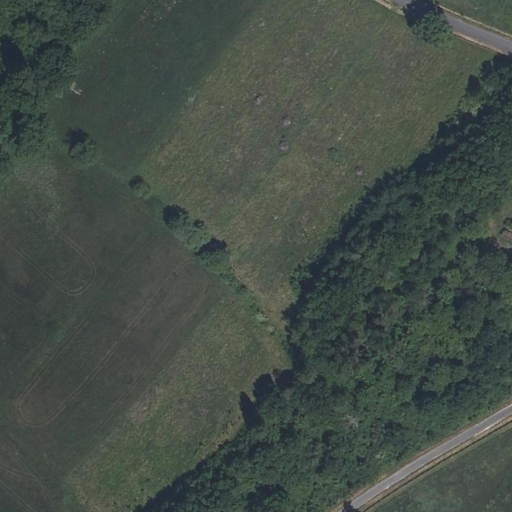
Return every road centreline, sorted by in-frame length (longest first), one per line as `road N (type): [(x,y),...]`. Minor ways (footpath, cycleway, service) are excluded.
road 1 (track): [(374,0),(493,62),(278,333),(214,239),(125,172)]
road 2 (track): [(250,292),(245,306),(298,375),(160,511)]
road 3 (track): [(389,8),(214,239)]
road 4 (track): [(125,172),(266,0)]
road 5 (unclassified): [(348,511),(511,410)]
